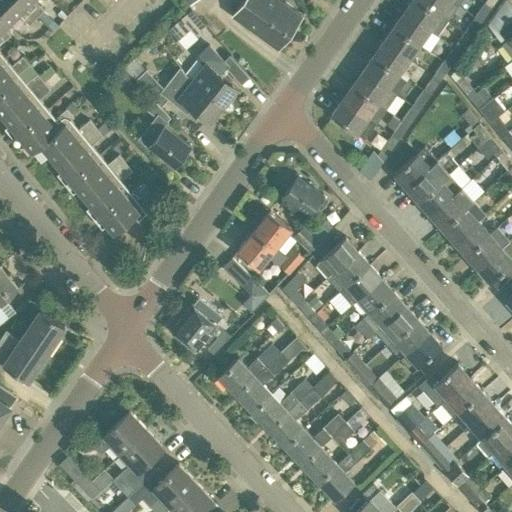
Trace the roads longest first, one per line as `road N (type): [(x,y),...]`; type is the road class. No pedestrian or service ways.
road 1 (residential): [(511,365),(285,109)]
road 2 (residential): [(125,330),(285,109)]
road 3 (residential): [(290,511),(125,330)]
road 4 (residential): [(3,511),(125,330)]
road 5 (residential): [(125,330),(0,177)]
road 6 (residential): [(285,109),(361,0)]
